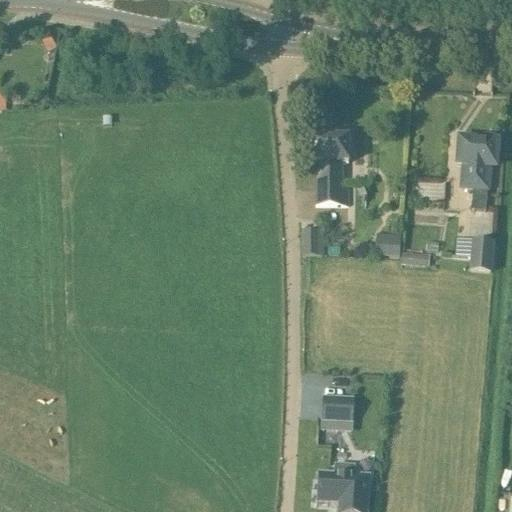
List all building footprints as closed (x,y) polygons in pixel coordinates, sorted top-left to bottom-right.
[(459,140),(457,166),(460,166),(459,192),(472,193),(471,212),(486,213),(487,194),(490,194),(492,168),(495,169),(497,143),(493,143),(494,139),(483,138),(482,142),(459,140)] [(310,165),(316,165),(315,208),(347,208),(348,188),(341,188),(342,165),(348,165),(348,140),(310,139),(310,165)] [(303,233),(302,258),(317,258),(317,233),(303,233)] [(377,240),(376,258),(400,259),(400,258),(400,241),(388,241),(377,240)] [(473,268),(491,270),(494,243),(475,241),(473,268)] [(402,255),(400,267),(429,269),(430,257),(402,255)] [(324,400),(323,423),(351,424),(352,401),(324,400)] [(336,511),(338,511),(337,511),(366,511),(368,479),(354,478),(354,468),(335,467),(334,477),(319,476),(318,505),(333,506),(333,507),(336,511)]
